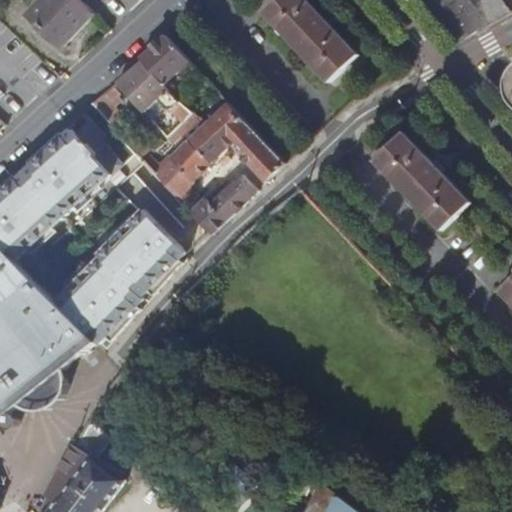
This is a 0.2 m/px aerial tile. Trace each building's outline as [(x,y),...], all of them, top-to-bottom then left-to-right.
[(99,16),(81,0),(50,0),(35,17),(67,48),(99,16)] [(306,0),(280,0),(265,15),(332,85),(362,56),(332,25),(334,23),(329,19),(325,15),(323,17),(306,0)] [(424,0),(461,43),(511,13),(501,0),(424,0)] [(141,58),(144,61),(165,84),(190,61),(166,36),(141,58)] [(144,61),(119,82),(151,117),(156,112),(152,107),(163,97),(175,109),(180,103),(181,102),(165,84),(144,61)] [(95,103),(121,131),(130,122),(117,107),(124,101),(120,96),(122,95),(116,87),(106,96),(105,95),(95,103)] [(192,113),(180,103),(175,109),(172,112),(182,123),(192,113)] [(266,182),(285,163),(229,103),(211,121),(231,141),(233,142),(236,149),(266,182)] [(191,139),(209,122),(195,113),(170,139),(180,150),(191,139)] [(191,139),(211,160),(214,157),(222,164),(229,158),(221,150),(231,141),(211,121),(209,122),(191,139)] [(36,152),(26,162),(29,165),(14,178),(4,188),(1,184),(0,185),(0,248),(1,250),(7,255),(12,260),(13,261),(110,174),(121,184),(133,174),(121,164),(85,123),(73,133),(69,129),(62,135),(59,132),(55,136),(48,142),(36,152)] [(406,133),(377,160),(445,230),(473,203),(444,174),(447,171),(443,166),(438,161),(435,163),(406,133)] [(156,172),(170,186),(184,202),(188,206),(198,197),(186,184),(211,160),(191,139),(180,150),(163,166),(156,172)] [(147,141),(138,150),(144,157),(153,149),(147,141)] [(151,154),(146,160),(156,172),(163,166),(151,154)] [(257,192),(259,191),(243,174),(231,185),(228,182),(221,187),(225,191),(213,202),(228,219),(257,192)] [(6,180),(1,184),(4,188),(14,178),(12,175),(6,180)] [(213,233),(228,219),(213,202),(209,197),(193,211),(213,233)] [(96,253),(98,256),(55,301),(96,341),(98,343),(116,326),(120,330),(124,325),(129,319),(126,315),(143,297),(140,295),(157,278),(161,282),(166,277),(171,271),(167,268),(184,250),(140,208),(96,253)] [(0,416),(3,420),(3,423),(3,425),(5,428),(6,429),(9,430),(12,430),(14,429),(16,428),(18,425),(18,423),(18,421),(18,419),(17,418),(16,416),(14,415),(12,415),(11,415),(10,414),(18,406),(21,407),(26,410),(32,412),(36,413),(38,412),(43,412),(49,410),(54,407),(57,405),(60,402),(63,398),(64,397),(66,393),(67,387),(67,380),(67,378),(66,374),(64,369),(97,343),(96,341),(55,301),(13,261),(12,260),(7,255),(1,250),(0,248),(0,416)] [(511,280),(502,290),(511,299),(511,280)] [(92,422),(79,443),(99,459),(115,438),(92,422)] [(43,511),(102,511),(127,480),(99,459),(79,443),(62,471),(43,511)] [(372,511),(332,483),(328,484),(314,511),(372,511)]
